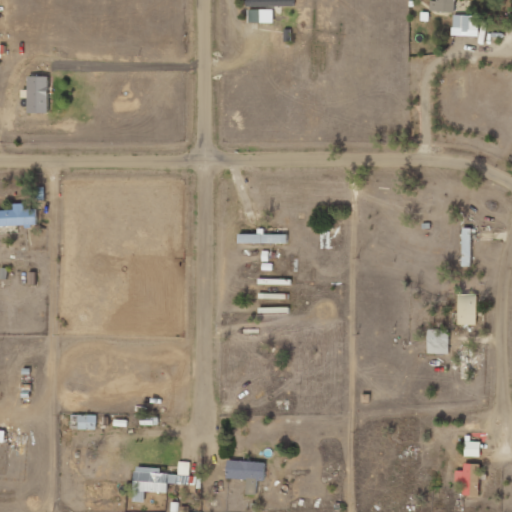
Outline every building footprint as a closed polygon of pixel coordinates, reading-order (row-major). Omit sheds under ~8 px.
[(456,12),(456,0),(438,0),(439,1),(431,1),(431,11),(456,12)] [(273,23),(274,10),(250,9),(249,23),(273,23)] [(479,36),(480,15),(454,15),(453,36),(479,36)] [(48,114),(49,77),(29,76),(28,113),(48,114)] [(37,209),(25,209),(25,203),(14,204),(14,210),(0,210),(0,225),(37,225),(37,209)] [(472,228),(463,228),(463,267),(471,267),(472,228)] [(288,243),(288,233),(259,232),(259,234),(240,233),(239,242),(288,243)] [(477,325),(477,295),(459,295),(459,325),(477,325)] [(450,330),(428,329),(428,353),(449,354),(450,330)] [(79,430),(98,430),(97,415),(79,415),(79,430)] [(481,456),(481,441),(466,441),(466,456),(481,456)] [(248,479),(247,494),(257,494),(257,479),(264,480),(265,462),(229,460),(228,478),(248,479)] [(480,464),(465,463),(464,494),(480,494),(480,464)]
